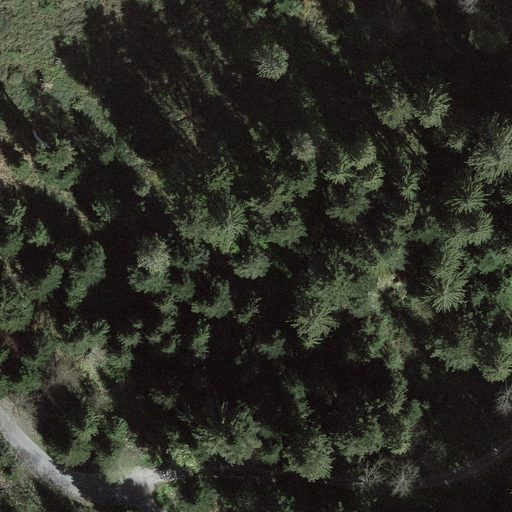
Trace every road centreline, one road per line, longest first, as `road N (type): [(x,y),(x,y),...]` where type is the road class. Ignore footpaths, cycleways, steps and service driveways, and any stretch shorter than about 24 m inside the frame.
road 1 (track): [(70,484),(193,466),(416,483),(461,474),(511,442)]
road 2 (track): [(146,511),(70,484),(0,420)]
